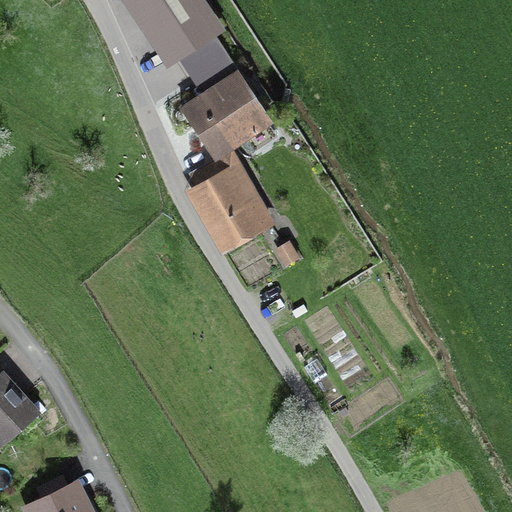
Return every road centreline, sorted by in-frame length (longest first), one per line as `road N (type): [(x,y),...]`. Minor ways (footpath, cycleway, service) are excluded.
road 1 (unclassified): [(90,0),(133,82),(181,205),(373,511)]
road 2 (residential): [(0,338),(67,424),(112,511)]
